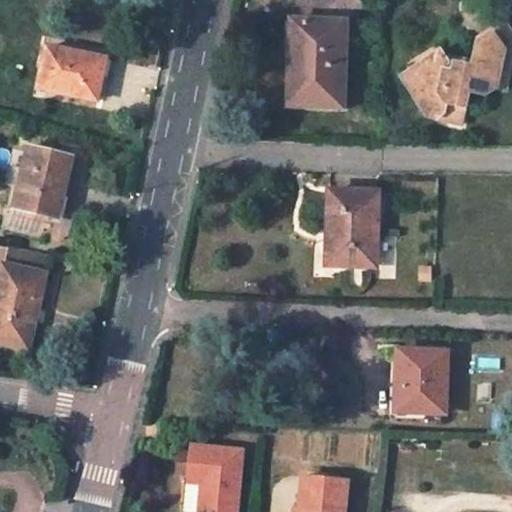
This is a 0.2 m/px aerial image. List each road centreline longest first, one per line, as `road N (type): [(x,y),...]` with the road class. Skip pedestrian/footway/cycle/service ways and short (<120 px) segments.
road 1 (residential): [(137,313),(511,327)]
road 2 (residential): [(168,154),(511,166)]
road 3 (tertiary): [(137,313),(168,154)]
road 4 (tertiary): [(168,154),(199,0)]
